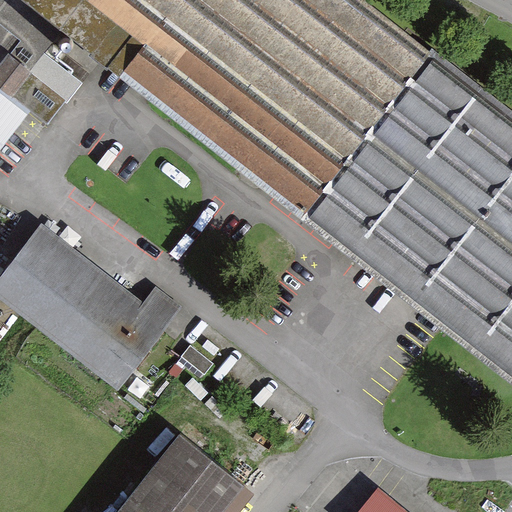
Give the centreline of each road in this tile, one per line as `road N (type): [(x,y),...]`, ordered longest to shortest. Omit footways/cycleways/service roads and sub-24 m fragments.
road 1 (unknown): [(31,190),(60,147),(123,127),(163,139),(303,243),(368,295),(395,343),(353,444)]
road 2 (unknown): [(31,190),(276,367),(353,444)]
